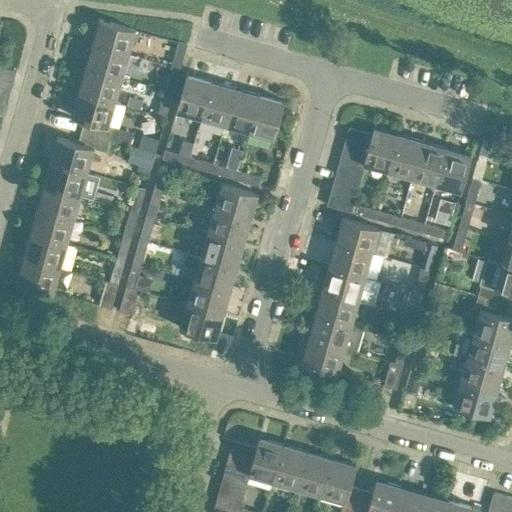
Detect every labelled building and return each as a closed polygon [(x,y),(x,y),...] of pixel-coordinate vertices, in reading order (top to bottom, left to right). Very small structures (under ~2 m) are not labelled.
[(129,53),(136,29),(98,18),(91,42),(129,53)] [(180,67),(187,43),(179,41),(172,65),(180,67)] [(122,77),(129,53),(91,42),(84,66),(122,77)] [(0,77),(14,81),(17,69),(0,64),(0,77)] [(174,91),(180,67),(172,65),(165,89),(174,91)] [(116,100),(122,77),(84,66),(77,90),(116,100)] [(201,117),(212,79),(188,72),(177,110),(201,117)] [(0,89),(10,92),(14,81),(0,77),(0,89)] [(225,124),(236,86),(212,79),(201,117),(225,124)] [(249,131),(260,92),(236,86),(225,124),(249,131)] [(0,100),(7,103),(10,92),(0,89),(0,100)] [(167,116),(174,91),(165,89),(158,113),(167,116)] [(109,123),(116,100),(77,90),(71,114),(84,118),(109,125),(109,123)] [(284,99),(260,92),(249,131),(273,138),(284,99)] [(111,138),(114,125),(109,123),(109,125),(84,118),(81,130),(111,138)] [(134,131),(114,125),(111,138),(130,144),(134,131)] [(388,169),(399,132),(374,125),(372,133),(368,145),(365,156),(363,162),(364,162),(388,169)] [(368,145),(372,133),(349,126),(345,138),(368,145)] [(488,155),(495,131),(486,128),(479,153),(488,155)] [(107,151),(111,138),(81,130),(78,141),(94,146),(94,147),(107,151)] [(412,176),(422,139),(399,132),(388,169),(412,176)] [(159,137),(142,133),(138,146),(155,151),(159,137)] [(87,171),(94,147),(94,146),(78,141),(57,135),(50,160),(87,171)] [(365,156),(368,145),(345,138),(342,149),(365,156)] [(435,183),(446,146),(422,139),(412,176),(435,183)] [(457,199),(470,152),(446,146),(435,183),(433,192),(457,199)] [(162,157),(188,164),(191,155),(165,148),(162,157)] [(363,162),(365,156),(342,149),(339,160),(363,167),(364,162),(363,162)] [(481,179),(488,155),(479,153),(472,176),(481,179)] [(212,171),(214,162),(191,155),(188,164),(212,171)] [(81,194),(87,171),(50,160),(43,184),(81,194)] [(360,178),(363,167),(339,160),(336,171),(360,178)] [(235,178),(238,168),(214,162),(212,171),(235,178)] [(161,164),(153,189),(162,191),(169,167),(161,164)] [(260,185),(262,175),(238,168),(235,178),(260,185)] [(357,189),(360,178),(336,171),(333,182),(357,189)] [(474,203),(481,179),(472,176),(465,201),(474,203)] [(251,217),(259,193),(221,182),(214,206),(251,217)] [(354,200),(357,189),(333,182),(330,193),(354,200)] [(74,218),(81,194),(43,184),(36,208),(74,218)] [(137,184),(130,208),(139,211),(146,187),(137,184)] [(155,215),(162,191),(153,189),(147,213),(155,215)] [(352,202),(353,202),(354,200),(330,193),(326,204),(349,211),(352,202)] [(468,227),(474,203),(465,201),(459,224),(468,227)] [(374,218),(377,209),(353,202),(352,202),(349,211),(374,218)] [(245,241),(251,217),(214,206),(207,230),(245,241)] [(67,242),(74,218),(36,208),(30,232),(67,242)] [(133,235),(139,211),(130,208),(123,232),(133,235)] [(398,224),(401,215),(377,209),(374,218),(398,224)] [(149,239),(155,215),(147,213),(140,237),(149,239)] [(422,231),(424,222),(401,215),(398,224),(422,231)] [(372,252),(379,228),(341,217),(334,241),(372,252)] [(450,229),(449,229),(424,222),(422,231),(447,238),(450,229)] [(461,250),(468,227),(459,224),(452,248),(461,250)] [(238,265),(245,241),(207,230),(200,254),(238,265)] [(61,266),(67,242),(30,232),(23,255),(61,266)] [(126,259),(133,235),(123,232),(117,256),(126,259)] [(142,263),(149,239),(140,237),(133,261),(142,263)] [(511,265),(511,239),(508,238),(501,262),(511,265)] [(437,243),(428,240),(421,265),(430,268),(437,243)] [(365,276),(372,252),(334,241),(327,265),(365,276)] [(186,250),(183,263),(196,267),(193,278),(231,288),(238,265),(200,254),(186,250)] [(54,291),(61,266),(23,255),(16,280),(54,291)] [(119,283),(126,259),(117,256),(110,280),(119,283)] [(135,287),(135,286),(142,263),(133,261),(126,284),(135,287)] [(511,291),(511,265),(501,262),(494,285),(494,286),(510,291),(511,291)] [(358,299),(365,276),(327,265),(321,288),(358,299)] [(424,292),(430,268),(421,265),(415,289),(424,292)] [(112,307),(119,283),(110,280),(106,278),(99,303),(112,307)] [(224,312),(231,288),(193,278),(186,301),(224,312)] [(494,286),(494,285),(482,281),(478,295),(507,303),(510,291),(494,286)] [(139,288),(135,286),(135,287),(126,284),(119,309),(132,312),(139,288)] [(352,323),(358,299),(321,288),(314,312),(352,323)] [(417,316),(424,292),(415,289),(408,313),(417,316)] [(503,314),(507,303),(478,295),(475,304),(479,306),(479,308),(503,314)] [(217,337),(224,312),(186,301),(179,326),(217,337)] [(511,335),(511,316),(503,314),(479,308),(472,332),(510,342),(511,335)] [(365,327),(352,323),(314,312),(307,336),(345,347),(358,350),(365,327)] [(410,339),(417,316),(408,313),(401,337),(410,339)] [(433,319),(425,317),(424,317),(417,341),(426,344),(433,319)] [(464,329),(457,353),(466,355),(503,366),(510,342),(472,332),(464,329)] [(338,371),(345,347),(307,336),(300,360),(338,371)] [(403,364),(410,339),(401,337),(395,360),(394,361),(403,364)] [(419,368),(420,367),(426,344),(417,341),(411,366),(419,368)] [(497,390),(503,366),(465,355),(459,379),(497,390)] [(397,388),(403,364),(394,361),(395,360),(391,359),(384,384),(397,388)] [(417,394),(424,369),(424,368),(420,367),(419,368),(411,366),(404,390),(417,394)] [(490,414),(497,390),(459,379),(452,404),(490,414)] [(273,479),(283,442),(259,435),(256,445),(253,457),(249,468),(248,472),(249,472),(273,479)] [(253,457),(256,445),(233,439),(230,451),(253,457)] [(297,486),(307,449),(283,442),(273,479),(297,486)] [(321,493),(332,456),(307,449),(297,486),(321,493)] [(249,468),(253,457),(230,451),(227,462),(249,468)] [(345,499),(349,484),(355,462),(332,456),(321,493),(344,499),(345,499)] [(247,479),(249,472),(248,472),(249,468),(227,462),(223,472),(247,479)] [(244,490),(247,479),(223,472),(220,483),(244,490)] [(392,511),(401,484),(377,477),(373,490),(366,511),(392,511)] [(241,501),(244,490),(220,483),(217,494),(241,501)] [(353,511),(361,487),(349,484),(345,499),(344,499),(340,511),(353,511)] [(418,511),(425,491),(401,484),(392,511),(418,511)] [(366,511),(373,490),(361,487),(353,511),(366,511)] [(497,511),(503,493),(493,490),(487,511),(497,511)] [(444,511),(449,497),(425,491),(418,511),(444,511)] [(511,511),(511,510),(511,495),(503,493),(497,511),(511,511)] [(237,511),(241,501),(217,494),(214,505),(219,507),(237,511)] [(444,511),(478,511),(481,506),(473,504),(449,497),(444,511)]
